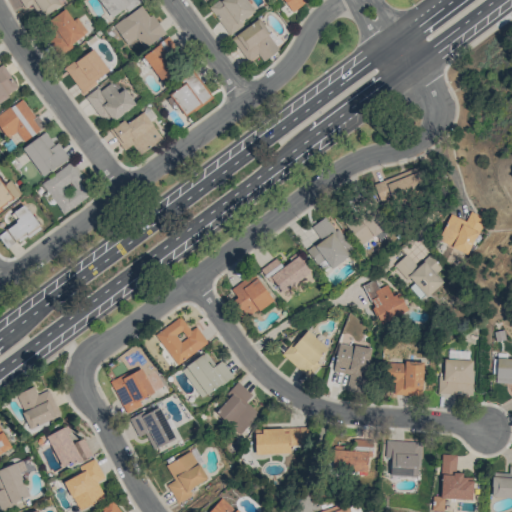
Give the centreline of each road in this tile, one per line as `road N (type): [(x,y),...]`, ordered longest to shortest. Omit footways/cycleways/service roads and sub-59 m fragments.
road 1 (residential): [(413,64),(435,100),(434,128),(424,139),(349,165),(88,357),(88,395),(156,511)]
road 2 (primary): [(0,373),(498,0)]
road 3 (primary): [(454,0),(0,336)]
road 4 (residential): [(0,280),(283,75),(340,0)]
road 5 (residential): [(194,280),(283,391),(342,414),(486,427)]
road 6 (residential): [(0,14),(122,188)]
road 7 (residential): [(175,0),(248,100)]
